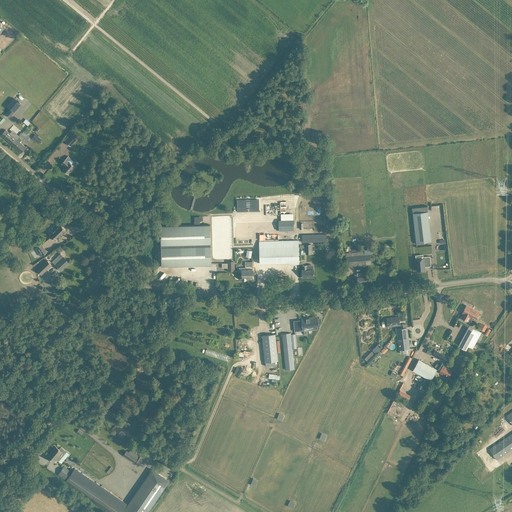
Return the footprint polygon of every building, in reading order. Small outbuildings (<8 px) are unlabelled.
[(10,117),(21,104),(13,98),(7,105),(11,108),(6,114),(10,117)] [(16,138),(18,136),(15,133),(13,136),(6,129),(1,134),(12,144),(16,139),(16,138)] [(66,141),(70,146),(71,145),(78,137),(74,133),(66,141)] [(16,139),(12,144),(21,152),(26,147),(20,142),(22,139),(18,136),(16,138),(16,139)] [(68,156),(61,163),(64,166),(64,165),(65,166),(63,169),(69,174),(71,171),(72,172),(76,167),(72,163),(74,161),(70,158),(68,156)] [(238,211),(237,211),(260,211),(260,210),(259,210),(259,199),(250,199),(251,209),(246,209),(246,200),(237,200),(238,211)] [(428,211),(413,213),(416,243),(431,241),(428,211)] [(294,220),(279,220),(279,230),(294,230),(294,220)] [(51,237),(54,240),(56,238),(57,239),(57,238),(57,239),(60,236),(60,235),(66,230),(59,222),(55,226),(57,228),(51,233),(53,235),(51,237)] [(162,266),(211,264),(210,225),(160,227),(162,266)] [(259,241),(260,263),(290,262),(290,264),(299,263),(299,240),(259,241)] [(41,244),(35,248),(41,256),(47,252),(41,244)] [(347,266),(371,264),(370,251),(346,253),(347,266)] [(61,253),(52,261),(61,270),(69,262),(61,253)] [(423,258),(416,259),(417,271),(421,270),(425,270),(425,266),(431,266),(430,256),(423,257),(423,258)] [(41,274),(51,265),(47,260),(37,270),(41,274)] [(227,263),(222,263),(222,268),(227,268),(227,271),(235,271),(234,261),(227,261),(227,263)] [(303,269),(302,269),(302,277),(303,277),(303,276),(309,276),(309,277),(314,277),(314,269),(313,269),(313,265),(312,265),(311,265),(309,265),(303,265),(303,269)] [(245,267),(239,267),(239,272),(242,272),(242,279),(247,279),(247,278),(248,278),(249,278),(251,278),(252,278),(253,278),(254,278),(253,271),(253,267),(249,267),(245,267)] [(357,276),(352,276),(352,278),(352,283),(367,282),(367,277),(366,272),(361,272),(361,275),(357,276)] [(474,310),(466,306),(460,317),(468,321),(470,317),(475,319),(477,316),(478,315),(479,312),(474,309),(474,310)] [(387,320),(382,321),(383,327),(388,326),(395,325),(400,325),(400,321),(399,316),(387,318),(387,320)] [(302,319),(293,320),(295,331),(302,330),(302,329),(303,329),(303,330),(304,330),(303,326),(310,326),(310,325),(310,326),(310,329),(318,329),(318,326),(317,325),(318,325),(317,317),(309,318),(306,318),(302,318),(302,319)] [(473,348),(481,332),(469,325),(458,345),(466,350),(468,345),(473,348)] [(400,349),(409,348),(406,328),(397,329),(400,349)] [(291,334),(291,333),(282,333),(286,369),(294,369),(292,348),(297,348),(295,334),(291,334)] [(275,334),(263,335),(263,340),(264,346),(265,362),(266,366),(276,365),(275,361),(278,361),(275,334)] [(206,349),(205,354),(229,360),(230,355),(206,349)] [(371,350),(364,358),(367,361),(375,353),(371,350)] [(435,350),(432,354),(446,362),(449,358),(435,350)] [(431,380),(437,369),(419,359),(413,370),(431,380)] [(443,365),(439,372),(448,377),(453,380),(458,371),(453,369),(452,370),(443,365)] [(399,392),(397,395),(408,400),(410,396),(405,393),(404,395),(399,392)] [(498,443),(489,449),(496,459),(511,448),(511,411),(506,415),(511,423),(511,433),(507,437),(498,443)] [(56,446),(47,456),(54,461),(56,458),(58,460),(59,461),(67,451),(66,451),(61,446),(59,449),(56,446)] [(134,463),(139,456),(130,450),(129,452),(126,450),(123,455),(134,463)] [(127,504),(75,467),(72,472),(64,466),(58,474),(113,511),(121,511),(124,508),(127,504)] [(152,468),(122,511),(147,511),(170,481),(152,468)]
